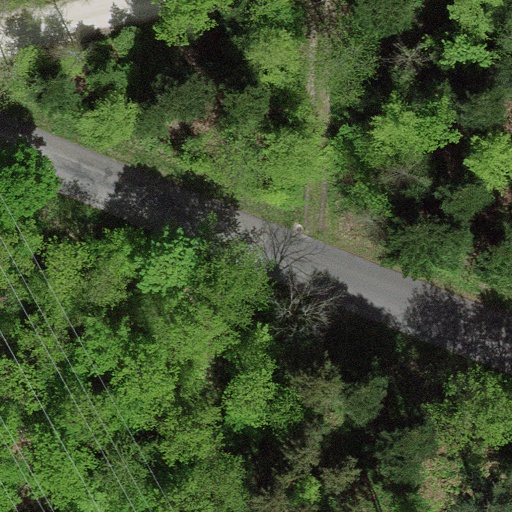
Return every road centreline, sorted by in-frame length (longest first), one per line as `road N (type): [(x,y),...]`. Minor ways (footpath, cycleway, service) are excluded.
road 1 (tertiary): [(511,349),(0,145)]
road 2 (track): [(0,34),(134,0)]
